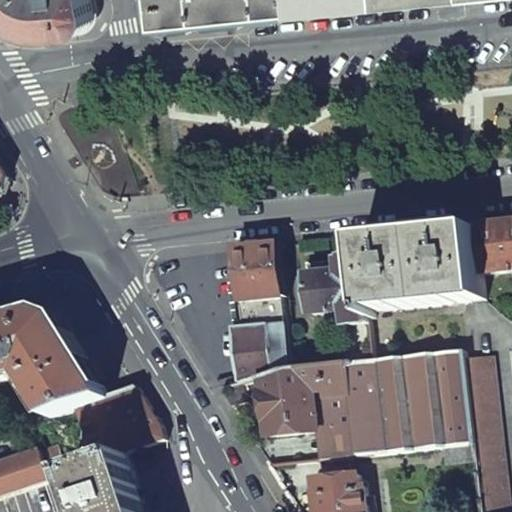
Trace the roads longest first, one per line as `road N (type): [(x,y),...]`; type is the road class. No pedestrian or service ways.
road 1 (unclassified): [(96,235),(511,187)]
road 2 (residential): [(511,20),(132,60)]
road 3 (secondary): [(202,418),(96,235)]
road 4 (secondary): [(96,235),(0,94)]
road 5 (residential): [(132,60),(0,80)]
